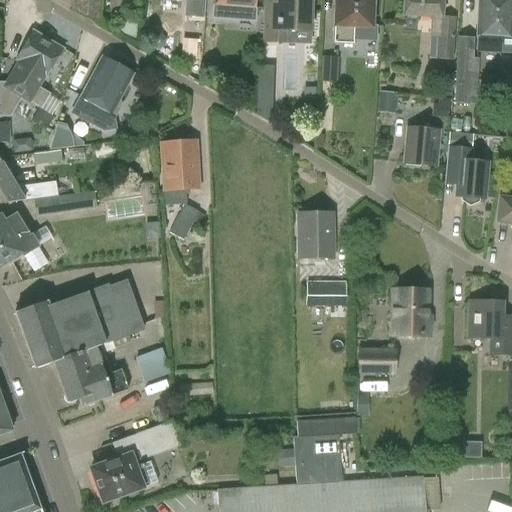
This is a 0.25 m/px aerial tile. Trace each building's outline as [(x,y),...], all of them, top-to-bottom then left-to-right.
[(71,0),(70,10),(98,25),(100,0),(71,0)] [(204,0),(184,0),(184,17),(204,19),(204,0)] [(212,0),(213,5),(255,8),(255,0),(212,0)] [(311,32),(310,32),(311,0),(277,0),(277,1),(264,1),(263,44),(311,44),(311,32)] [(340,0),(341,2),(335,1),(333,45),(354,46),(355,27),(371,28),(372,0),(340,0)] [(456,18),(441,17),(442,0),(403,0),(402,16),(431,18),(428,56),(435,57),(435,60),(453,61),(456,18)] [(511,0),(478,0),(476,52),(500,54),(501,36),(511,36),(511,21),(511,0)] [(15,60),(17,61),(4,83),(0,83),(0,117),(10,117),(21,99),(30,105),(31,103),(41,109),(49,94),(39,88),(45,78),(62,50),(32,32),(15,60)] [(101,58),(80,98),(72,112),(104,129),(133,75),(101,58)] [(321,58),(320,82),(337,83),(339,59),(321,58)] [(452,103),(468,105),(473,61),(457,59),(452,103)] [(273,108),(274,92),(257,91),(257,107),(273,108)] [(52,147),(70,148),(71,124),(53,123),(52,147)] [(421,164),(421,166),(437,168),(440,133),(409,130),(406,165),(407,165),(407,163),(421,164)] [(163,191),(198,189),(196,142),(160,143),(163,191)] [(50,153),(17,157),(18,169),(65,163),(67,163),(65,151),(50,153)] [(479,208),(479,204),(485,205),(489,169),(473,168),(474,155),(449,153),(445,189),(458,190),(457,203),(463,203),(463,206),(471,211),(479,208)] [(0,203),(6,203),(23,201),(22,199),(34,198),(33,189),(18,191),(6,170),(1,163),(0,161),(0,203)] [(36,218),(96,209),(94,196),(93,192),(77,195),(34,201),(36,218)] [(511,199),(500,198),(497,223),(511,224),(511,199)] [(184,205),(169,233),(183,241),(191,225),(201,229),(205,216),(184,205)] [(297,214),(298,259),(333,259),(332,213),(297,214)] [(22,257),(23,256),(33,272),(48,264),(31,236),(29,237),(15,214),(3,222),(0,217),(0,266),(20,254),(22,257)] [(82,406),(111,396),(128,390),(121,371),(110,375),(103,356),(115,351),(114,348),(130,342),(128,337),(144,331),(126,281),(108,287),(108,285),(48,307),(46,302),(14,313),(35,369),(52,363),(67,403),(80,399),(82,406)] [(345,283),(306,282),(306,284),(293,284),(293,299),(306,299),(305,318),(351,319),(352,288),(348,288),(345,288),(345,283)] [(391,336),(427,336),(428,292),(392,291),(391,336)] [(511,316),(501,316),(502,303),(468,302),(467,338),(489,339),(488,356),(511,356),(511,316)] [(145,383),(172,373),(162,347),(135,357),(145,383)] [(358,350),(358,376),(395,376),(395,350),(358,350)] [(356,397),(356,416),(367,416),(367,397),(356,397)] [(0,435),(12,431),(0,399),(0,435)] [(158,423),(167,420),(163,406),(153,409),(158,423)] [(424,511),(422,478),(341,483),(338,436),(355,435),(355,418),(296,421),(297,438),(292,438),(295,486),(217,492),(219,511),(424,511)] [(176,440),(170,422),(134,434),(141,453),(176,440)] [(450,435),(450,458),(480,459),(481,443),(462,442),(462,435),(450,435)] [(0,511),(41,511),(19,452),(4,457),(5,459),(0,461),(0,511)] [(137,453),(131,455),(130,454),(89,469),(101,504),(143,489),(142,488),(157,483),(150,463),(141,466),(137,453)]
